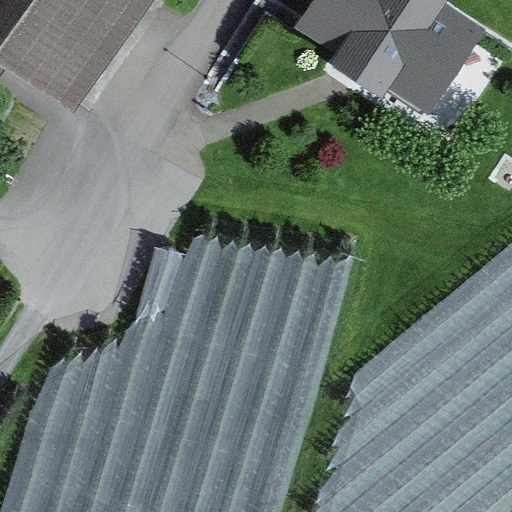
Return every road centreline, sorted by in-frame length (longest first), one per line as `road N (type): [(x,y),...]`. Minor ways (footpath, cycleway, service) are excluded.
road 1 (track): [(0,390),(121,159)]
road 2 (track): [(121,159),(230,0)]
road 3 (track): [(0,62),(121,159)]
